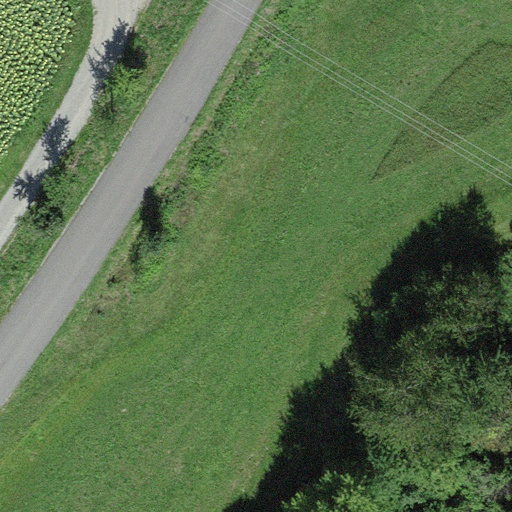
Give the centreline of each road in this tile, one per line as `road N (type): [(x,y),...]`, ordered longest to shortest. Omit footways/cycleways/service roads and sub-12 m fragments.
road 1 (tertiary): [(0,358),(244,0)]
road 2 (track): [(127,0),(0,200)]
